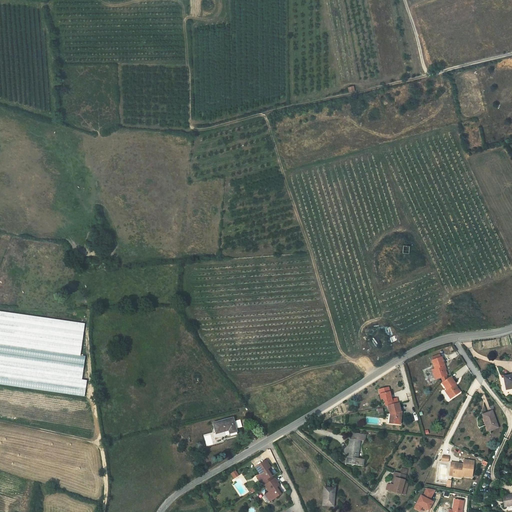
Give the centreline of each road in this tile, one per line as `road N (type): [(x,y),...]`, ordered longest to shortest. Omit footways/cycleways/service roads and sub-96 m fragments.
road 1 (track): [(511,53),(198,132),(187,121),(186,66)]
road 2 (residential): [(159,511),(173,494),(399,359),(454,336)]
road 3 (track): [(101,511),(86,313),(0,307)]
